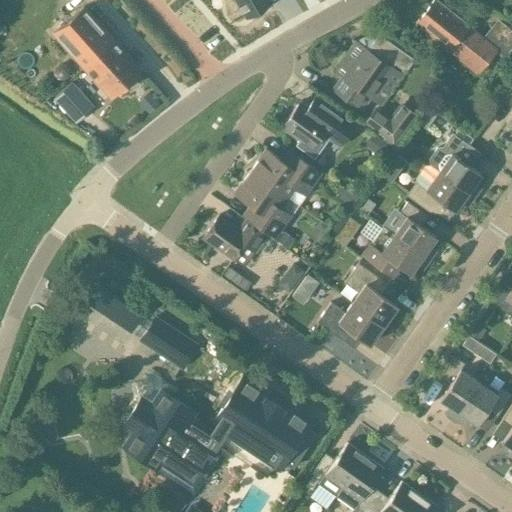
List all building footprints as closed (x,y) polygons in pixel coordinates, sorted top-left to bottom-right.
[(238,0),(247,13),(268,0),(238,0)] [(437,0),(434,0),(416,23),(477,72),(495,49),(503,56),(511,45),(511,44),(491,27),(483,37),(437,0)] [(84,66),(114,39),(84,6),(54,32),(84,66)] [(343,75),(333,88),(362,108),(370,96),(392,66),(394,63),(405,71),(414,58),(379,33),(374,39),(371,37),(367,37),(361,38),(357,41),(356,40),(340,62),(349,69),(344,76),(343,75)] [(141,69),(114,39),(84,66),(111,96),(141,69)] [(73,82),(55,97),(75,121),(93,106),(73,82)] [(149,91),(137,101),(148,113),(159,103),(149,91)] [(300,100),(282,126),(311,147),(322,132),(340,145),(356,123),(333,107),(331,110),(325,118),(308,106),(308,105),(300,100)] [(376,106),(365,121),(393,142),(415,113),(401,103),(390,117),(376,106)] [(458,127),(454,133),(469,144),(473,138),(458,127)] [(437,147),(429,158),(430,163),(431,164),(431,165),(439,170),(474,196),(478,190),(475,187),(474,182),(480,173),(469,165),(479,151),(473,147),(469,144),(454,133),(453,132),(443,146),(437,147)] [(366,155),(380,166),(392,148),(378,138),(366,155)] [(266,148),(250,170),(287,196),(295,185),(306,193),(321,172),(297,155),(290,165),(266,148)] [(280,207),(287,196),(250,170),(235,192),(259,209),(252,219),(276,236),(291,215),(280,207)] [(420,183),(412,194),(433,209),(440,199),(455,209),(461,200),(466,199),(470,202),(474,196),(439,170),(426,188),(420,183)] [(364,196),(357,206),(367,213),(374,203),(364,196)] [(407,216),(394,233),(429,259),(434,253),(427,248),(436,236),(421,226),(429,215),(407,200),(400,211),(407,216)] [(255,251),(267,234),(268,234),(246,218),(239,228),(219,214),(203,236),(233,258),(244,243),(255,251)] [(343,223),(336,232),(347,241),(354,232),(343,223)] [(372,240),(362,253),(388,272),(393,275),(400,265),(410,272),(417,263),(421,262),(425,265),(429,259),(394,233),(383,225),(381,227),(372,240)] [(284,230),(277,239),(288,248),(295,239),(284,230)] [(352,302),(383,324),(397,305),(374,289),(382,278),(359,262),(345,281),(359,292),(352,302)] [(289,291),(296,281),(285,274),(278,283),(289,291)] [(305,274),(301,281),(312,288),(316,281),(305,274)] [(511,304),(511,286),(503,280),(489,300),(507,312),(511,304)] [(369,343),(383,324),(352,302),(345,311),(331,301),(317,321),(340,337),(347,327),(369,343)] [(196,344),(156,317),(141,339),(181,366),(196,344)] [(473,326),(468,334),(478,340),(483,332),(473,326)] [(468,335),(462,344),(469,348),(475,340),(468,335)] [(448,414),(453,417),(478,381),(460,369),(465,362),(454,355),(439,377),(450,384),(441,398),(453,407),(448,414)] [(216,420),(211,429),(219,434),(222,436),(217,444),(223,448),(265,476),(276,460),(282,464),(285,458),(294,464),(315,433),(306,427),(311,419),(286,402),(282,407),(266,395),(269,391),(243,373),(213,418),(216,420)] [(496,393),(478,381),(453,417),(459,421),(464,414),(476,422),(486,408),(497,415),(511,394),(501,386),(496,393)] [(222,436),(219,434),(211,429),(191,416),(195,410),(161,388),(151,403),(141,396),(123,424),(133,431),(124,444),(157,466),(194,491),(223,448),(217,444),(222,436)] [(511,453),(510,456),(511,456),(511,403),(502,419),(511,425),(511,427),(503,440),(511,446),(511,453)] [(325,452),(310,473),(320,480),(318,482),(336,496),(342,487),(365,455),(347,442),(334,459),(325,452)] [(342,487),(336,496),(352,508),(349,511),(350,511),(364,511),(380,491),(370,485),(383,468),(365,455),(342,487)] [(380,491),(364,511),(405,511),(419,493),(401,480),(389,498),(380,491)] [(432,511),(437,506),(419,493),(405,511),(432,511)]
